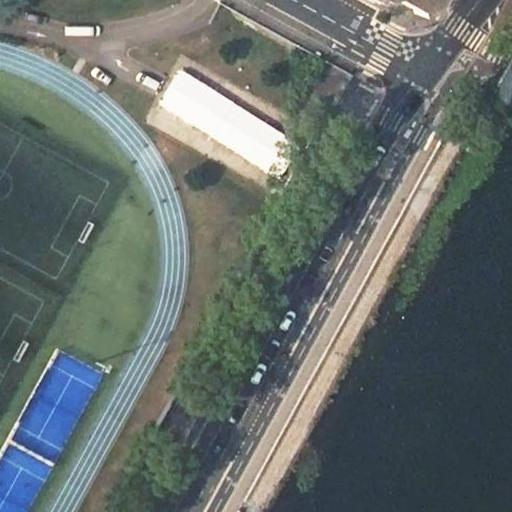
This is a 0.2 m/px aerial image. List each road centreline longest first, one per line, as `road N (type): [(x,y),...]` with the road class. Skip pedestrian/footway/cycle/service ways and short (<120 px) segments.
road 1 (primary): [(425,73),(388,117),(173,511)]
road 2 (residential): [(425,73),(292,0)]
